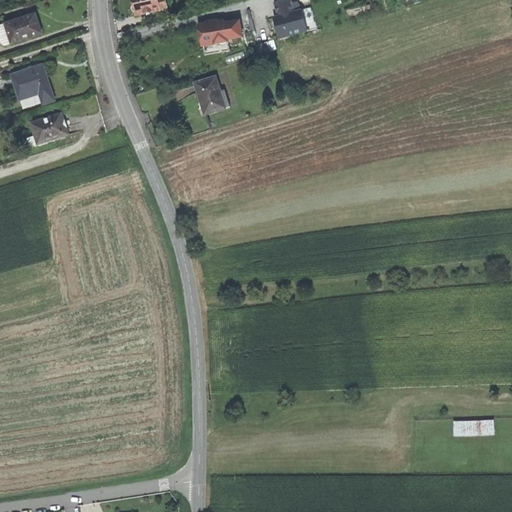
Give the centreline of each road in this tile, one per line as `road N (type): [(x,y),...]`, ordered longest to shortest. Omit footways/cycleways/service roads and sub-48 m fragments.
road 1 (secondary): [(99,0),(114,82),(186,267),(198,359),(198,480)]
road 2 (unclassified): [(0,509),(198,480)]
road 3 (unknown): [(102,32),(241,0)]
